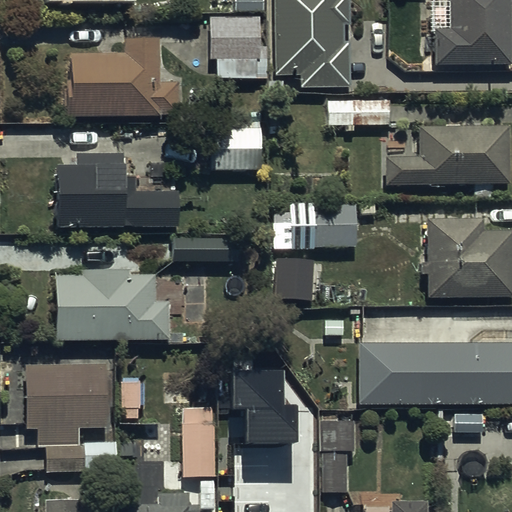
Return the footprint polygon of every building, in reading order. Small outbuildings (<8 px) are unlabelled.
[(42,0),(43,14),(130,14),(130,0),(42,0)] [(259,0),(232,0),(232,18),(259,17),(259,0)] [(271,0),(271,83),(297,83),(297,95),(347,95),(347,48),(341,48),(341,31),(345,31),(345,0),(271,0)] [(508,0),(445,0),(446,36),(432,36),(432,74),(510,72),(508,0)] [(264,50),(257,50),(257,21),(207,22),(207,66),(213,66),(213,84),(265,84),(264,50)] [(156,43),(121,44),(120,57),(68,59),(69,84),(62,84),(63,122),(175,120),(174,88),(157,88),(156,43)] [(387,104),(324,105),(325,130),(342,130),(342,136),(352,136),(352,130),(387,130),(387,104)] [(208,135),(208,176),(258,176),(257,134),(242,134),(242,127),(228,127),(228,134),(208,135)] [(490,203),(490,192),(505,192),(505,133),(415,133),(416,164),(383,164),(383,193),(470,192),(470,203),(490,203)] [(51,154),(51,234),(174,234),(174,198),(132,198),(132,185),(121,185),(121,158),(104,158),(104,154),(51,154)] [(353,253),(352,209),(309,210),(310,254),(353,253)] [(479,226),(424,225),(423,305),(509,306),(510,239),(479,239),(479,226)] [(238,240),(168,240),(168,266),(239,266),(238,240)] [(77,283),(51,284),(52,348),(165,347),(165,312),(151,312),(151,283),(125,284),(125,279),(77,279),(77,283)] [(511,352),(356,351),(355,410),(511,411),(511,352)] [(280,371),(233,371),(233,409),(247,409),(248,445),(288,445),(287,406),(280,406),(280,371)] [(102,372),(22,372),(22,434),(35,434),(35,453),(43,454),(43,480),(112,480),(112,448),(75,448),(75,433),(102,433),(102,372)] [(208,379),(163,380),(164,413),(178,413),(180,484),(214,483),(212,412),(209,412),(208,379)] [(137,414),(137,385),(117,385),(117,414),(121,414),(121,423),(134,423),(134,414),(137,414)] [(481,417),(436,417),(438,469),(482,468),(481,417)] [(315,422),(290,422),(291,489),(317,489),(318,497),(343,497),(343,458),(351,458),(351,427),(315,427),(315,422)] [(124,511),(185,511),(185,497),(153,497),(153,511),(124,511)]
